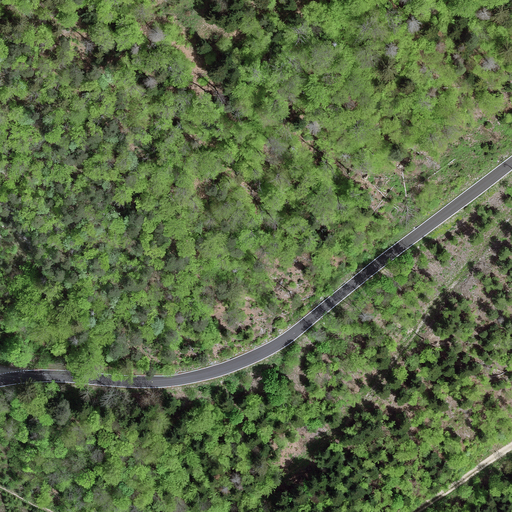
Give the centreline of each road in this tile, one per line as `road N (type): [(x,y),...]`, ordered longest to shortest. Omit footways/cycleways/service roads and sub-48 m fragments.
road 1 (tertiary): [(0,378),(151,381),(248,361),(511,160)]
road 2 (track): [(1,0),(87,27),(143,15),(166,0)]
